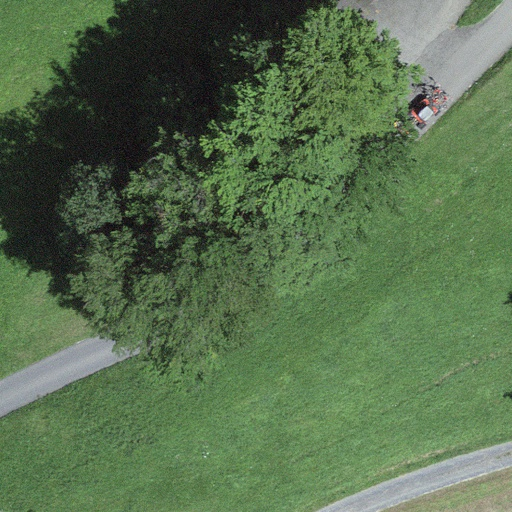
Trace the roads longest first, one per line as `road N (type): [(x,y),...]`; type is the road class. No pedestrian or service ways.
road 1 (track): [(0,398),(208,302),(238,280),(511,20)]
road 2 (track): [(342,511),(511,453)]
